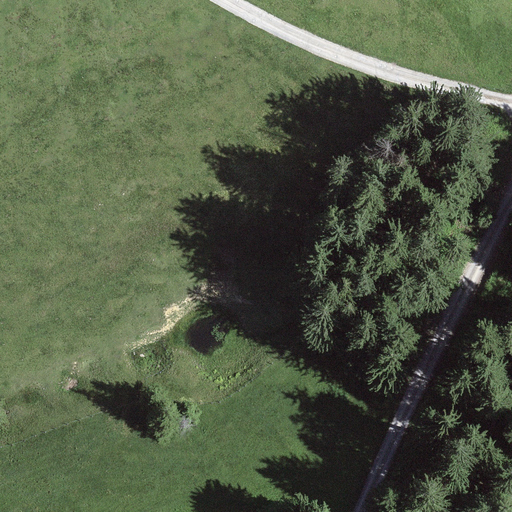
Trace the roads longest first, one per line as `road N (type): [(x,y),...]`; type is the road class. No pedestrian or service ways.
road 1 (track): [(365,511),(511,184)]
road 2 (track): [(511,97),(280,0)]
